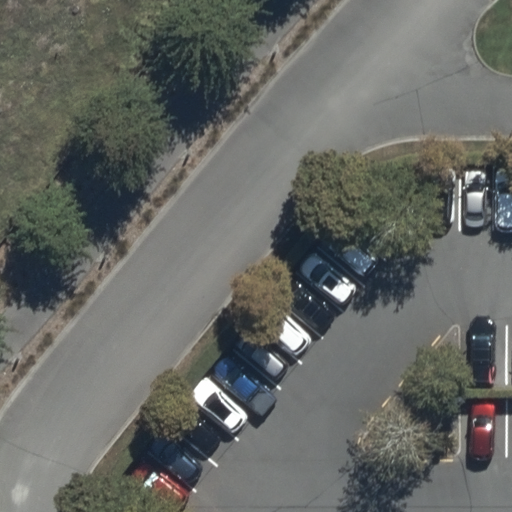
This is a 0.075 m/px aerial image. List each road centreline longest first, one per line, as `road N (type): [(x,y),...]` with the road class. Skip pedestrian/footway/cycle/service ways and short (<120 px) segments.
road 1 (unclassified): [(30,511),(35,478),(67,414),(321,114)]
road 2 (unclassified): [(321,114),(511,113)]
road 3 (unclassified): [(321,114),(417,0)]
